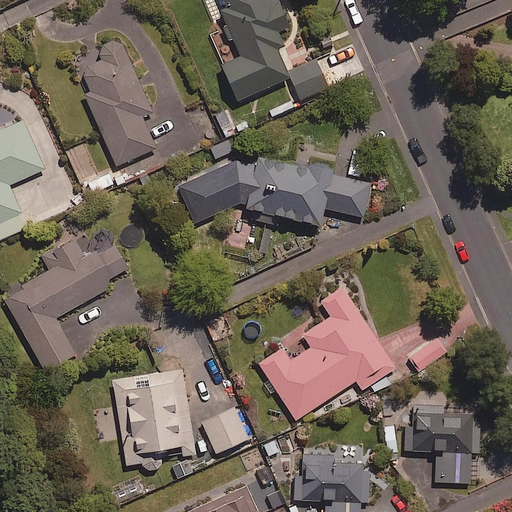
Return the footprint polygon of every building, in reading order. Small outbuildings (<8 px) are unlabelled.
[(216,0),(240,54),(222,62),(238,99),(289,76),(275,44),(282,41),(277,30),(290,24),(279,0),(216,0)] [(152,110),(120,36),(97,46),(103,59),(81,69),(91,91),(85,94),(116,165),(156,148),(141,115),(152,110)] [(327,88),(316,60),(288,71),(300,99),(327,88)] [(0,238),(25,228),(7,184),(45,167),(25,121),(0,132),(0,238)] [(252,206),(249,219),(277,226),(280,213),(320,222),(324,207),(363,216),(371,182),(333,173),(335,164),(310,158),(309,165),(258,153),(256,161),(237,157),(227,201),(252,206)] [(85,259),(73,238),(42,255),(50,270),(4,296),(45,369),(76,352),(56,316),(113,284),(109,277),(128,266),(115,242),(85,259)] [(370,384),(376,393),(390,383),(384,374),(395,368),(344,288),(322,302),(331,316),(303,333),(312,346),(291,359),(283,347),(259,362),(268,376),(262,380),(270,394),(277,390),(295,418),(356,380),(362,389),(370,384)] [(445,351),(434,337),(408,356),(419,370),(445,351)] [(160,466),(163,458),(161,446),(180,444),(182,454),(195,452),(182,368),(149,373),(150,383),(136,385),(134,376),(113,379),(126,464),(140,461),(146,469),(154,470),(160,466)] [(472,450),(480,449),(480,426),(472,426),(472,412),(442,413),(442,404),(415,405),(416,427),(406,427),(406,450),(435,449),(436,481),(472,481),(472,450)] [(249,437),(235,405),(202,420),(216,452),(249,437)] [(359,511),(360,500),(369,500),(369,463),(344,462),(344,452),(294,451),(293,498),(325,499),(324,511),(359,511)] [(267,511),(285,504),(271,471),(176,511),(267,511)]
